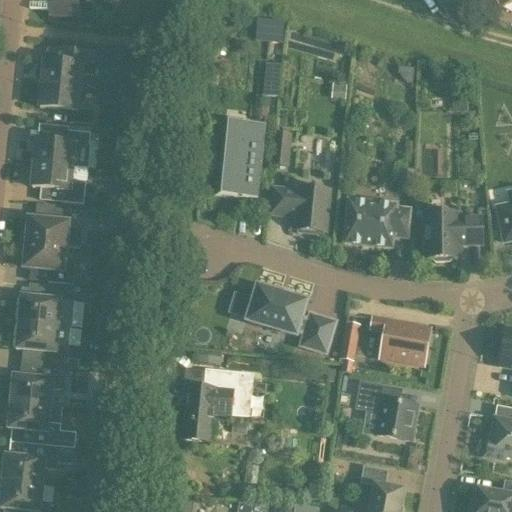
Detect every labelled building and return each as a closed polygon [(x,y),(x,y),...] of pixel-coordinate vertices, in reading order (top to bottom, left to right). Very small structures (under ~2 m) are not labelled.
[(434,0),(442,11),(448,13),(467,0),(434,0)] [(50,7),(50,22),(82,25),(77,2),(50,7)] [(125,88),(139,88),(140,51),(126,51),(125,88)] [(42,83),(42,85),(80,89),(82,76),(95,77),(96,67),(98,67),(99,55),(77,53),(75,65),(45,62),(44,66),(41,66),(38,68),(37,80),(39,83),(42,83)] [(281,67),(266,65),(262,97),(278,99),(281,67)] [(80,89),(42,85),(40,109),(71,112),(70,124),(92,126),(94,114),(78,112),(80,89)] [(219,175),(214,175),(212,197),(257,201),(265,128),(220,123),(219,141),(223,142),(219,175)] [(37,141),(34,165),(87,170),(89,151),(98,152),(99,136),(68,132),(67,144),(37,141)] [(273,134),(270,168),(288,170),(291,136),(273,134)] [(87,170),(34,165),(32,188),(62,192),(61,204),(83,206),(86,183),(71,181),(72,169),(87,170)] [(397,195),(412,197),(414,172),(399,171),(397,195)] [(296,219),(295,231),(298,231),(297,235),(311,237),(312,233),(325,234),(329,192),(300,189),(299,193),(273,190),(270,217),(296,219)] [(503,245),(511,242),(511,193),(504,195),(506,207),(496,209),(503,245)] [(108,211),(122,213),(123,197),(109,195),(108,211)] [(396,207),(348,202),(344,246),(391,250),(392,239),(406,240),(409,212),(395,210),(396,207)] [(22,241),(21,244),(80,250),(82,225),(79,225),(80,213),(56,211),(54,223),(29,220),(28,228),(27,229),(26,231),(24,235),(23,237),(22,239),(22,241)] [(430,260),(434,264),(449,264),(453,260),(458,260),(458,246),(482,246),(482,220),(458,221),(458,215),(424,215),(425,260),(430,260)] [(80,250),(21,244),(21,246),(21,249),(21,251),(22,253),(22,255),(23,258),(24,260),(25,262),(24,269),(50,271),(49,283),(73,285),(75,263),(65,262),(66,249),(80,251),(80,250)] [(21,298),(19,324),(71,329),(74,289),(48,287),(47,300),(21,298)] [(257,288),(252,301),(235,296),(229,314),(247,320),(246,323),(296,339),(298,334),(304,336),(300,349),(326,356),(336,324),(310,316),(308,322),(302,320),(307,303),(257,288)] [(38,366),(67,369),(67,368),(73,369),(73,363),(67,362),(71,329),(19,324),(16,351),(42,353),(41,366),(38,366)] [(379,360),(424,368),(430,332),(385,324),(379,360)] [(338,361),(353,364),(360,327),(345,325),(338,361)] [(511,332),(505,331),(499,368),(511,370),(511,332)] [(13,377),(11,404),(51,408),(52,391),(64,392),(67,369),(38,366),(37,380),(13,377)] [(188,388),(187,403),(198,404),(197,407),(201,407),(200,414),(215,415),(214,418),(232,420),(233,402),(253,395),(255,379),(216,375),(215,390),(188,388)] [(379,415),(375,437),(411,443),(417,408),(399,405),(402,392),(360,384),(356,411),(379,415)] [(198,404),(187,403),(183,441),(211,444),(213,418),(214,418),(215,415),(200,414),(201,407),(197,407),(198,404)] [(11,404),(8,431),(32,433),(30,446),(59,449),(75,450),(76,434),(60,433),(61,426),(49,425),(51,408),(11,404)] [(505,459),(511,459),(511,423),(494,420),(491,438),(487,437),(483,459),(504,462),(505,459)] [(179,447),(155,445),(153,468),(178,469),(179,447)] [(6,457),(3,484),(43,487),(45,470),(57,472),(59,449),(30,446),(29,459),(6,457)] [(398,511),(402,492),(384,489),(387,473),(364,469),(361,485),(375,488),(370,511),(398,511)] [(153,487),(175,488),(177,471),(154,471),(153,487)] [(477,492),(475,503),(472,503),(469,511),(511,511),(511,484),(504,483),(502,496),(477,492)] [(43,487),(3,484),(0,510),(19,511),(52,511),(53,506),(41,505),(43,487)]
